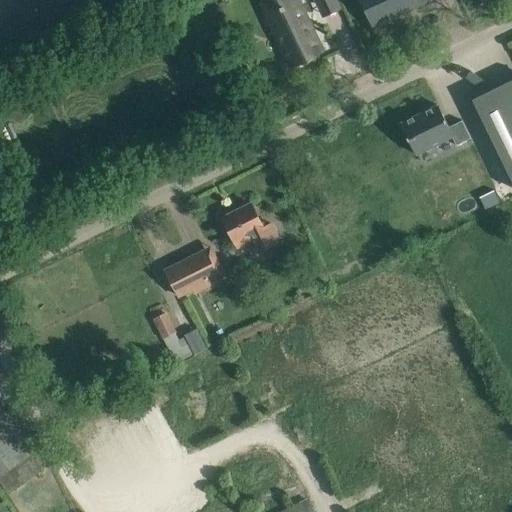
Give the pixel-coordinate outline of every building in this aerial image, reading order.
[(297,0),(296,0),(271,12),(280,31),(275,33),(290,65),(321,50),(297,0)] [(361,0),(373,26),(389,18),(390,21),(392,20),(391,17),(399,14),(400,16),(402,15),(401,13),(417,5),(414,0),(361,0)] [(499,7),(496,0),(489,0),(477,6),(482,15),(499,7)] [(511,79),(472,99),(511,181),(511,79)] [(452,137),(456,145),(471,138),(462,121),(449,127),(438,105),(401,124),(415,154),(452,137)] [(251,203),(223,218),(238,248),(255,240),(260,251),(280,241),(272,224),(264,228),(251,203)] [(165,267),(179,296),(193,290),(196,294),(222,281),(206,248),(165,267)] [(153,317),(161,338),(178,331),(170,311),(153,317)] [(200,327),(187,333),(195,352),(208,347),(200,327)] [(0,414),(0,482),(7,492),(41,469),(3,413),(0,414)] [(312,463),(321,493),(334,489),(325,460),(312,463)] [(312,511),(307,500),(282,511),(312,511)]
